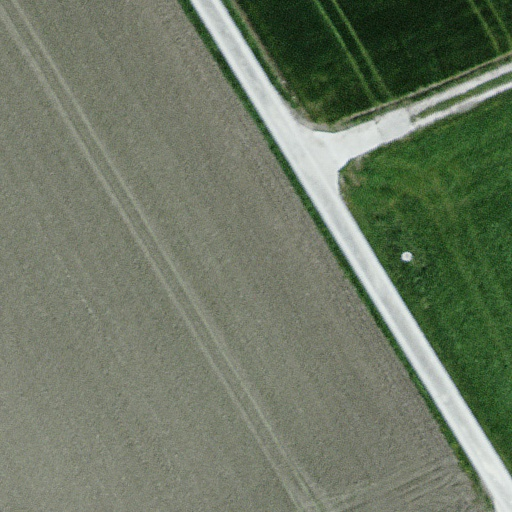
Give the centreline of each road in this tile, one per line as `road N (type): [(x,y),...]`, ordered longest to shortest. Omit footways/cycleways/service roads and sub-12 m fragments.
road 1 (track): [(205,0),(511,508)]
road 2 (track): [(306,164),(511,77)]
